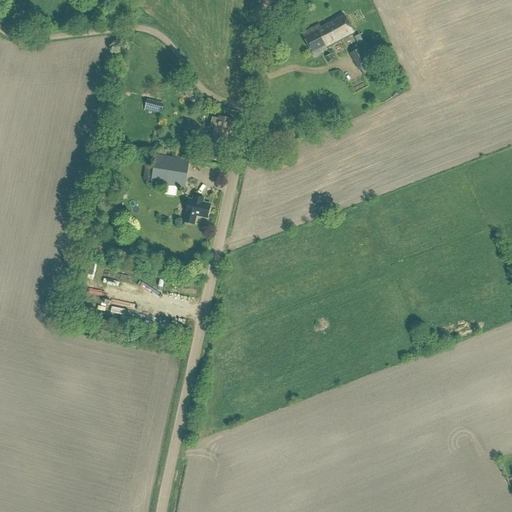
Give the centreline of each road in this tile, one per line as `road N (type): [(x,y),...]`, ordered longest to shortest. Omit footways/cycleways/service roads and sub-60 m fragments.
road 1 (tertiary): [(163,511),(248,108)]
road 2 (unclassified): [(248,108),(207,95),(146,29),(18,37),(0,28)]
